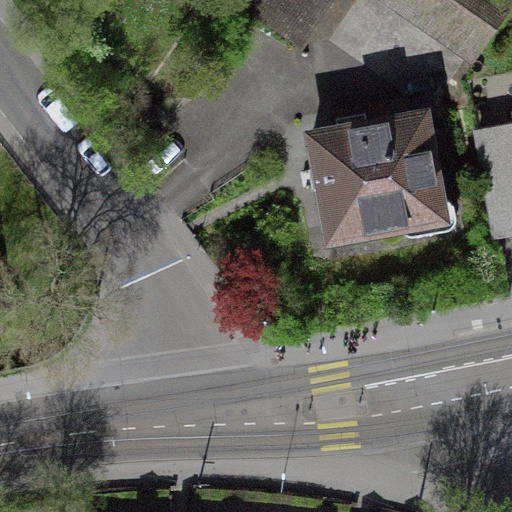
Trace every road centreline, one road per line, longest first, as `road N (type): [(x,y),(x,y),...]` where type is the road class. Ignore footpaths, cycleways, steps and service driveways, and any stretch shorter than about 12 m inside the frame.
road 1 (residential): [(0,61),(147,259),(202,419)]
road 2 (tertiary): [(202,419),(0,444)]
road 3 (tertiary): [(390,396),(202,419)]
road 4 (residential): [(511,475),(456,450),(390,396)]
road 5 (tertiary): [(390,396),(511,371)]
